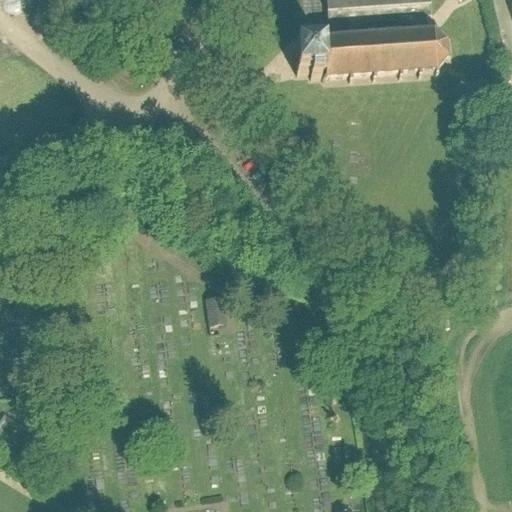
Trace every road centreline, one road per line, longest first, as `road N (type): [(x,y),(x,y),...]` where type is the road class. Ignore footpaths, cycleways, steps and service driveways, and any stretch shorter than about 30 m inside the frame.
road 1 (unclassified): [(388,511),(360,373),(333,307),(283,234),(162,98)]
road 2 (unclassified): [(122,122),(0,17)]
road 3 (unclassified): [(0,165),(67,148),(122,122)]
